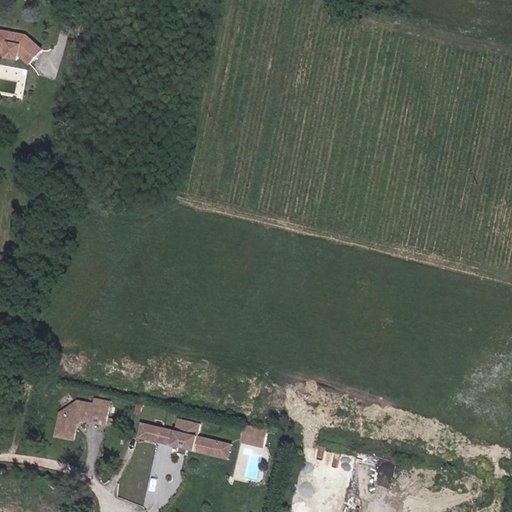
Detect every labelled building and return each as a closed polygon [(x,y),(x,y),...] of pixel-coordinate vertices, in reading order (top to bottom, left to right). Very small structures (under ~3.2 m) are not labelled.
[(44,51),(27,36),(0,31),(0,49),(9,51),(9,53),(21,55),(21,56),(31,65),(44,51)] [(107,426),(111,403),(103,401),(102,406),(95,405),(79,401),(61,413),(57,437),(75,441),(77,431),(75,430),(76,423),(83,419),(89,420),(88,422),(107,426)] [(78,425),(83,421),(88,422),(89,420),(83,419),(76,423),(75,430),(77,431),(78,425)] [(233,445),(199,437),(201,425),(180,420),(177,432),(163,428),(159,443),(180,448),(190,450),(229,460),(233,445)] [(159,443),(163,428),(143,424),(139,438),(159,443)] [(266,444),(269,431),(246,425),(242,443),(265,448),(266,444)] [(276,446),(279,434),(269,431),(266,444),(276,446)] [(188,458),(190,450),(180,448),(178,456),(188,458)] [(377,466),(379,457),(357,452),(355,461),(377,466)] [(391,494),(398,462),(379,457),(377,466),(355,461),(350,484),(391,494)]
